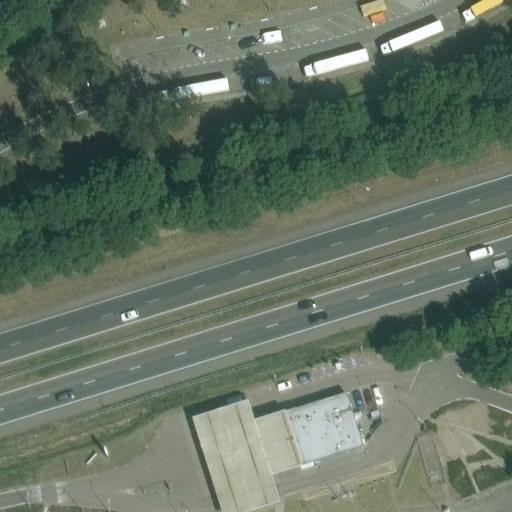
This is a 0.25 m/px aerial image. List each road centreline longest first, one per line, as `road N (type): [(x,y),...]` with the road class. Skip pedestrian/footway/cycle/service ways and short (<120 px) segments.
road 1 (motorway): [(0,410),(511,251)]
road 2 (motorway): [(511,189),(0,348)]
